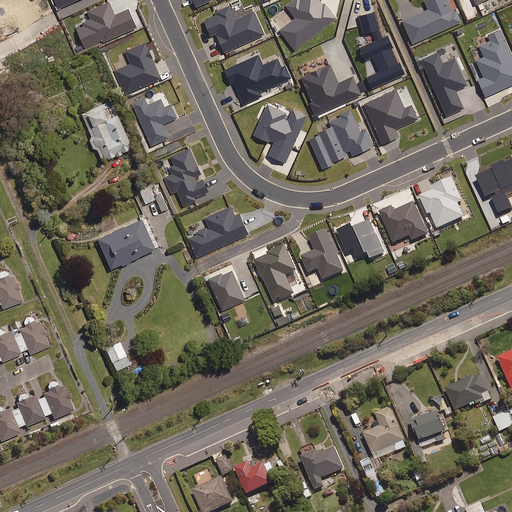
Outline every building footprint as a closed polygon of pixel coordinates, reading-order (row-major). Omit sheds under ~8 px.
[(104,41),(137,27),(129,8),(115,14),(109,1),(88,10),(91,18),(83,22),(85,25),(77,29),(85,48),(103,40),(104,41)] [(216,36),(224,53),(264,34),(254,11),(235,19),(229,6),(202,19),(211,38),(216,36)] [(485,98),(511,85),(511,55),(500,28),(487,34),(489,40),(478,45),(483,56),(475,60),(483,76),(477,79),(485,98)] [(151,47),(148,49),(145,41),(125,50),(131,63),(115,70),(126,93),(161,78),(151,56),(154,55),(151,47)] [(466,85),(454,58),(444,62),(439,51),(421,59),(446,115),(463,108),(455,90),(466,85)] [(104,160),(117,154),(118,156),(124,153),(123,151),(133,147),(112,100),(83,114),(92,135),(90,137),(95,149),(98,147),(104,160)] [(196,177),(201,174),(189,148),(171,156),(178,172),(165,178),(172,193),(177,191),(184,205),(196,200),(195,198),(209,191),(203,179),(198,181),(196,177)] [(491,168),(492,170),(476,177),(487,201),(511,189),(511,161),(504,165),(503,163),(491,168)] [(161,211),(169,208),(159,184),(141,191),(146,203),(156,198),(161,211)] [(196,232),(197,234),(189,237),(198,256),(249,233),(240,213),(235,215),(231,206),(205,217),(210,228),(207,229),(207,227),(196,232)] [(113,268),(123,264),(124,266),(132,262),(131,260),(160,247),(145,215),(98,236),(113,268)] [(0,305),(3,304),(4,308),(23,301),(13,274),(11,275),(9,272),(7,271),(2,272),(0,274),(0,277),(0,279),(0,305)] [(0,362),(30,350),(31,354),(50,345),(39,319),(36,321),(36,320),(35,319),(34,318),(33,317),(32,317),(31,317),(30,317),(29,317),(28,317),(27,318),(26,319),(25,320),(25,321),(25,322),(25,323),(25,324),(26,325),(6,333),(5,331),(4,330),(3,329),(2,329),(1,329),(0,329),(0,328),(0,362)] [(106,345),(117,370),(132,364),(120,339),(106,345)] [(511,353),(498,359),(511,390),(511,353)] [(446,389),(455,412),(471,405),(471,407),(481,403),(482,404),(492,400),(482,375),(446,389)] [(48,386),(49,389),(43,392),(45,397),(37,400),(35,395),(29,398),(27,395),(27,394),(26,394),(25,393),(24,393),(23,393),(22,394),(21,394),(20,395),(19,395),(19,396),(19,397),(18,398),(20,402),(17,403),(19,406),(11,409),(10,407),(3,410),(3,408),(2,408),(1,407),(0,407),(0,406),(0,438),(1,441),(20,433),(18,428),(25,425),(26,427),(46,418),(45,416),(52,413),(55,419),(73,411),(62,384),(58,385),(57,382),(56,382),(55,381),(54,381),(53,381),(52,381),(51,381),(51,382),(50,382),(49,383),(48,384),(48,385),(48,386)] [(370,459),(375,472),(385,468),(381,459),(406,448),(390,409),(375,415),(380,428),(364,435),(374,458),(370,459)] [(511,426),(511,420),(508,412),(493,419),(499,432),(511,426)] [(422,449),(447,439),(437,413),(411,423),(419,443),(412,445),(420,466),(427,463),(422,449)] [(319,452),(304,458),(317,490),(325,487),(322,479),(344,469),(336,449),(320,455),(319,452)] [(228,457),(218,462),(224,476),(234,471),(228,457)] [(282,459),(277,462),(281,471),(287,468),(282,459)] [(253,470),(249,462),(236,468),(248,495),(275,483),(266,464),(253,470)] [(386,497),(375,472),(366,476),(377,500),(386,497)] [(194,491),(203,511),(214,511),(235,502),(224,478),(194,491)]
